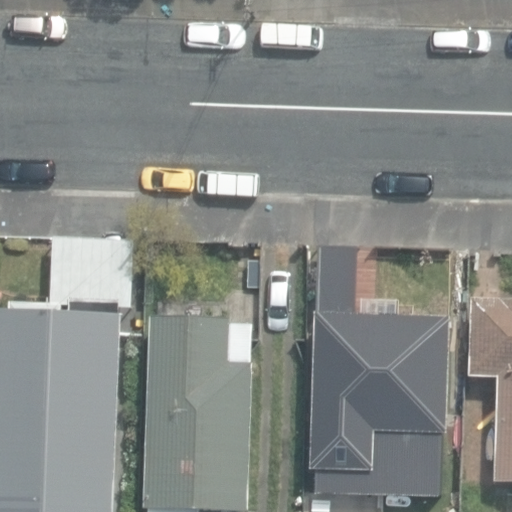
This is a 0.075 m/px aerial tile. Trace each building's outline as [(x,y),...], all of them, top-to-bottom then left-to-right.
[(116,511),(124,311),(135,311),(137,243),(58,240),(56,305),(13,303),(13,313),(0,312),(0,511),(116,511)] [(319,314),(359,315),(361,251),(321,249),(319,314)] [(498,483),(511,483),(511,304),(502,305),(502,301),(474,300),(472,377),(500,377),(498,483)] [(315,511),(336,511),(337,496),(443,500),(445,435),(449,435),(454,320),(400,318),(400,308),(374,306),(374,318),(318,315),(312,471),(317,471),(315,511)] [(152,511),(248,511),(257,326),(233,325),(233,320),(155,316),(146,510),(153,511),(152,511)]
